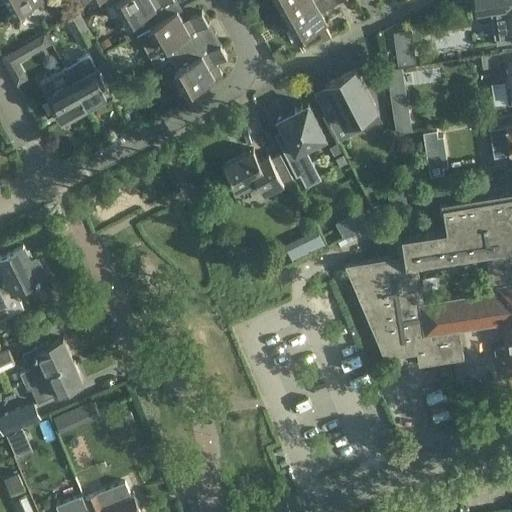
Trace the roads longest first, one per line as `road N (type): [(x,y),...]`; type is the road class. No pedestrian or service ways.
road 1 (residential): [(56,186),(240,81),(243,39),(222,0)]
road 2 (residential): [(305,511),(511,423)]
road 3 (residential): [(56,186),(131,348),(151,366)]
road 4 (unknown): [(370,29),(240,81)]
